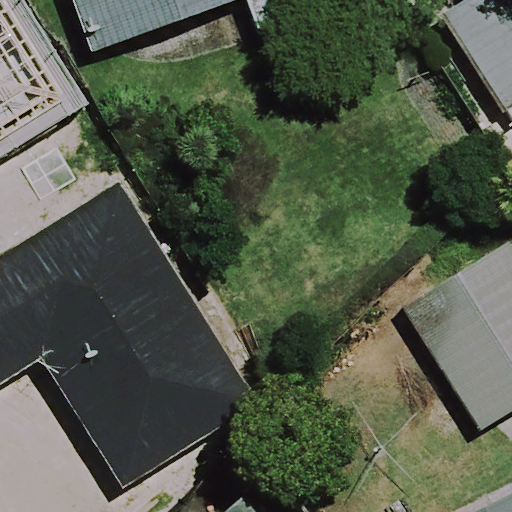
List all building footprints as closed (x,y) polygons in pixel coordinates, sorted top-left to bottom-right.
[(62,0),(86,66),(235,14),(247,46),(353,9),(350,0),(62,0)] [(511,0),(422,0),(503,161),(511,156),(511,0)] [(0,176),(71,132),(0,20),(0,176)] [(511,266),(504,254),(397,319),(472,443),(511,418),(511,266)] [(52,359),(0,395),(0,511),(109,511),(144,488),(52,359)] [(266,511),(235,477),(197,511),(266,511)] [(511,511),(511,493),(472,511),(511,511)]
